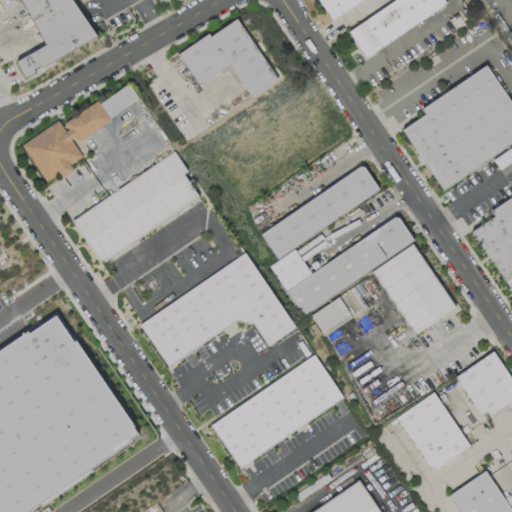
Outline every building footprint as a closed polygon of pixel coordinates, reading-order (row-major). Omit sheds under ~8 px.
[(91,42),(71,0),(20,0),(43,46),(15,59),(23,75),(91,42)] [(317,0),(330,19),(359,0),(317,0)] [(392,0),(347,29),(364,56),(446,4),(443,0),(392,0)] [(177,51),(194,83),(227,65),(237,83),(241,81),(248,95),(273,82),(238,18),(177,51)] [(439,188),(511,142),(511,104),(487,65),(419,107),(424,114),(402,127),(439,188)] [(21,143),(44,181),(58,172),(61,177),(73,169),(69,164),(82,156),(73,140),(137,100),(127,84),(98,102),(97,100),(61,123),(59,119),(21,143)] [(70,217),(98,262),(199,199),(188,181),(191,179),(175,152),(70,217)] [(379,191),(363,165),(258,232),(275,257),(379,191)] [(472,229),(511,292),(511,193),(489,209),(493,216),(472,229)] [(308,271),(294,248),(268,264),(298,313),(414,243),(398,216),(308,271)] [(412,334),(454,308),(413,243),(371,269),(412,334)] [(137,320),(165,365),(239,319),(243,326),(251,321),(266,345),(293,328),(247,253),(137,320)] [(320,333),(366,307),(355,287),(309,313),(320,333)] [(0,511),(22,511),(139,439),(59,312),(0,349),(0,511)] [(481,418),(507,402),(511,410),(511,379),(494,350),(454,374),(481,418)] [(237,466),(343,398),(315,355),(209,422),(237,466)] [(468,446),(434,391),(394,416),(428,471),(468,446)] [(458,511),(511,511),(486,469),(447,494),(458,511)] [(306,511),(379,511),(359,479),(306,511)]
